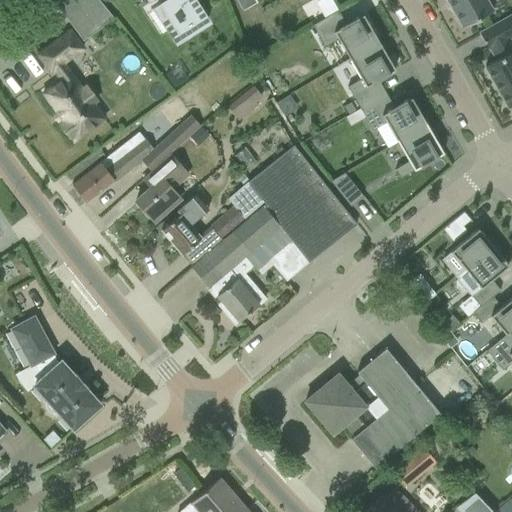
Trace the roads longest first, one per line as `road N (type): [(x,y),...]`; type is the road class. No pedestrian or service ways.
road 1 (residential): [(200,401),(498,160)]
road 2 (secondary): [(200,401),(0,159)]
road 3 (residential): [(200,401),(16,511)]
road 4 (residential): [(498,160),(406,0)]
road 5 (secondary): [(294,511),(200,401)]
